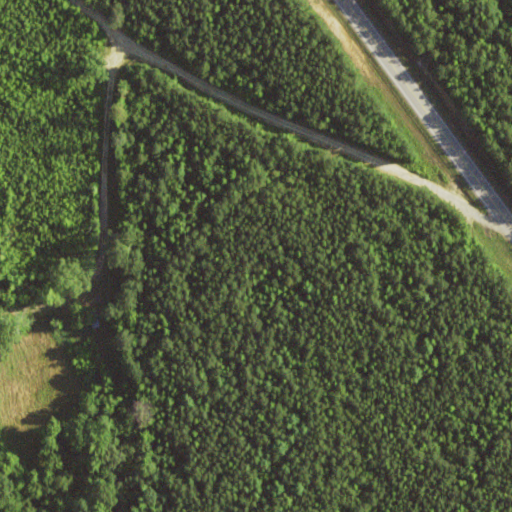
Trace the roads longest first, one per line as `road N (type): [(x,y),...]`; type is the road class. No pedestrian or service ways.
road 1 (residential): [(507,223),(487,222),(212,89),(75,0)]
road 2 (primary): [(511,229),(342,0)]
